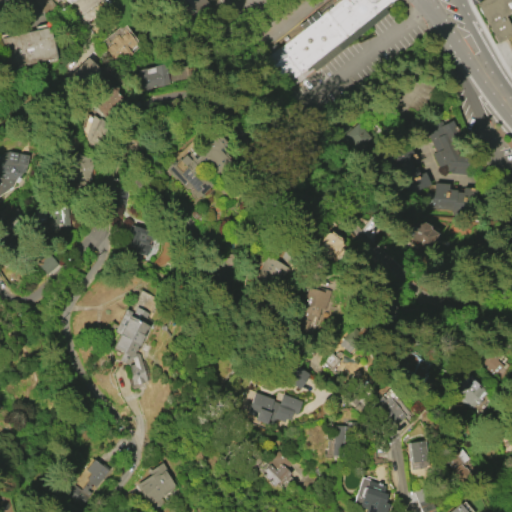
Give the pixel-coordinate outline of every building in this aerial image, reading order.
[(206,0),(210,4),(185,25),(163,0),(206,0)] [(334,0),(387,0),(301,73),(286,55),(279,47),(334,0)] [(511,0),(477,0),(474,2),(495,42),(511,32),(511,30),(504,15),(511,11),(511,0)] [(100,42),(124,22),(142,44),(123,60),(121,57),(116,61),(100,42)] [(0,38),(49,26),(56,58),(8,69),(0,38)] [(286,55),(271,68),(286,85),(301,73),(286,55)] [(100,70),(88,57),(67,76),(80,89),(100,70)] [(164,64),(171,91),(158,94),(156,88),(141,92),(139,84),(135,85),(133,74),(137,73),(136,70),(145,68),(145,69),(164,64)] [(104,118),(94,106),(109,93),(109,87),(117,87),(117,93),(124,101),(104,118)] [(81,137),(100,145),(110,123),(91,115),(81,137)] [(430,125),(435,123),(437,126),(450,120),(463,148),(455,153),(457,157),(467,158),(468,175),(451,173),(451,171),(447,171),(444,164),(439,167),(432,153),(435,151),(430,140),(424,128),(430,125)] [(362,146),(363,128),(349,127),(348,145),(362,146)] [(183,188),(173,177),(172,178),(161,167),(170,158),(173,162),(210,128),(223,143),(217,148),(232,165),(220,176),(218,173),(211,179),(213,182),(198,196),(196,194),(192,198),(188,193),(192,190),(186,184),(183,188)] [(431,183),(431,184),(411,194),(393,158),(410,149),(413,156),(416,155),(419,160),(416,161),(422,173),(426,171),(431,183)] [(74,152),(97,160),(86,190),(77,187),(80,180),(65,174),(74,152)] [(7,153),(34,158),(31,174),(18,172),(16,182),(6,181),(3,194),(0,193),(0,161),(5,162),(7,153)] [(435,183),(448,184),(448,189),(456,190),(456,192),(462,192),(463,187),(476,188),(475,212),(432,209),(428,209),(429,193),(431,193),(435,193),(435,183)] [(35,208),(67,202),(71,226),(62,227),(61,222),(57,223),(58,227),(39,230),(35,208)] [(0,216),(11,233),(27,222),(13,203),(0,211),(0,216)] [(432,229),(440,233),(432,249),(413,238),(422,223),(425,222),(431,225),(432,229)] [(144,258),(131,254),(133,249),(121,246),(123,241),(121,239),(122,235),(125,234),(127,226),(147,233),(143,245),(147,247),(144,258)] [(114,239),(92,227),(80,246),(102,259),(114,239)] [(331,231),(340,237),(339,238),(342,241),(340,242),(342,243),(340,247),(347,251),(339,262),(331,257),(330,258),(315,248),(326,231),(329,233),(331,231)] [(37,263),(49,277),(62,266),(49,252),(37,263)] [(283,282),(279,292),(252,279),(264,255),(288,266),(281,281),(283,282)] [(329,291),(323,310),(320,309),(315,325),(308,323),(305,333),(294,330),(304,299),(302,298),(303,294),(304,295),(306,288),(323,293),(324,289),(329,291)] [(382,294),(399,307),(388,321),(377,313),(381,308),(375,303),(382,294)] [(68,305),(57,306),(58,333),(69,333),(68,305)] [(112,333),(124,310),(131,313),(134,307),(147,314),(145,318),(152,322),(151,324),(154,326),(152,330),(147,328),(146,331),(143,330),(141,334),(143,335),(134,353),(138,355),(140,362),(142,361),(149,380),(129,386),(123,368),(127,366),(117,361),(121,354),(110,348),(117,335),(112,333)] [(426,372),(421,382),(397,370),(401,362),(404,363),(409,353),(426,362),(422,370),(426,372)] [(491,353),(504,366),(497,373),(495,371),(493,373),(482,361),(491,353)] [(283,381),(293,365),(307,374),(297,389),(283,381)] [(470,410),(487,392),(465,372),(449,390),(470,410)] [(277,401),(280,394),(300,401),(295,414),(290,413),(288,420),(284,419),(282,422),(274,419),(271,425),(264,423),(264,424),(251,420),(253,416),(245,413),(252,392),(277,401)] [(387,396),(404,416),(390,428),(369,404),(379,395),(383,400),(387,396)] [(411,469),(407,443),(409,442),(409,441),(420,440),(420,441),(423,440),(427,466),(411,469)] [(460,448),(467,458),(453,470),(446,460),(449,458),(438,444),(443,440),(451,449),(453,447),(456,451),(460,448)] [(259,468),(275,452),(286,462),(287,461),(290,463),(284,469),(288,473),(280,481),(278,479),(271,486),(261,475),(263,473),(259,468)] [(94,459),(109,471),(96,487),(92,484),(86,492),(82,489),(90,480),(88,478),(92,474),(86,469),(94,459)] [(165,502),(153,510),(136,484),(151,474),(149,471),(162,462),(176,484),(167,490),(168,492),(162,496),(165,502)] [(366,480),(383,486),(381,493),(385,494),(382,502),(387,504),(384,511),(363,511),(365,509),(357,506),(360,497),(359,497),(362,488),(364,488),(366,480)] [(75,485),(93,498),(84,511),(65,499),(75,485)] [(420,511),(412,492),(424,487),(433,509),(432,509),(433,511),(420,511)] [(447,511),(453,507),(454,508),(457,506),(456,505),(458,503),(464,511),(447,511)]
